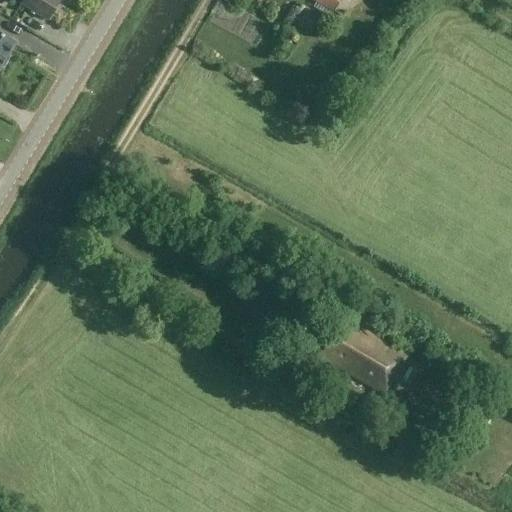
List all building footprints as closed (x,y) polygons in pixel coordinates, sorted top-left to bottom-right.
[(23,0),(19,6),(48,23),(61,2),(57,0),(23,0)] [(312,0),(341,19),(353,2),(350,0),(312,0)] [(308,27),(314,14),(302,9),(297,21),(308,27)] [(6,58),(14,45),(0,36),(0,68),(1,69),(4,69),(8,62),(7,59),(6,58)] [(366,333),(373,321),(340,302),(333,314),(366,333)] [(384,395),(405,358),(341,320),(319,357),(384,395)]
